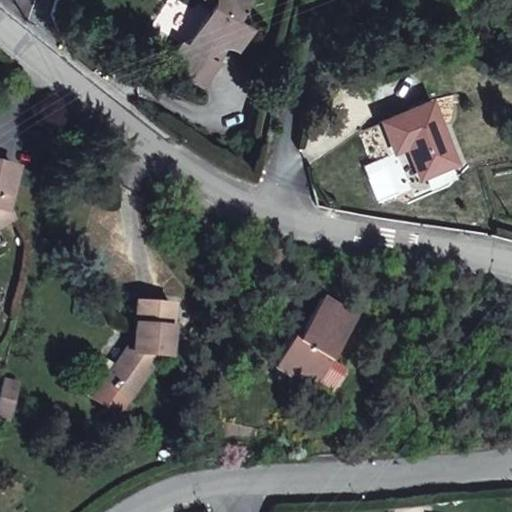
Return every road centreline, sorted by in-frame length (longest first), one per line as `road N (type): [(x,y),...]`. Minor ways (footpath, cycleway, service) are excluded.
road 1 (unclassified): [(0,25),(232,193),(273,213),(491,247),(511,257)]
road 2 (residential): [(132,511),(190,486),(511,460)]
road 3 (unknown): [(319,0),(273,213)]
